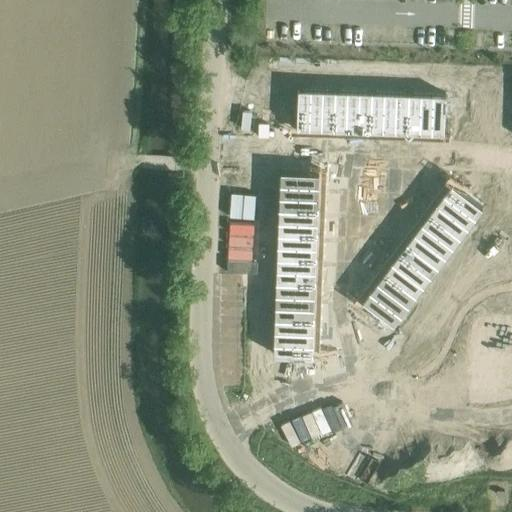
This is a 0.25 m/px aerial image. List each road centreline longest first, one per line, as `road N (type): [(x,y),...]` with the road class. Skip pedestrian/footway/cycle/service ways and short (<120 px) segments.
road 1 (unclassified): [(340,511),(307,503),(260,467),(222,417),(203,364),(217,0)]
road 2 (residential): [(322,0),(330,11),(511,20)]
